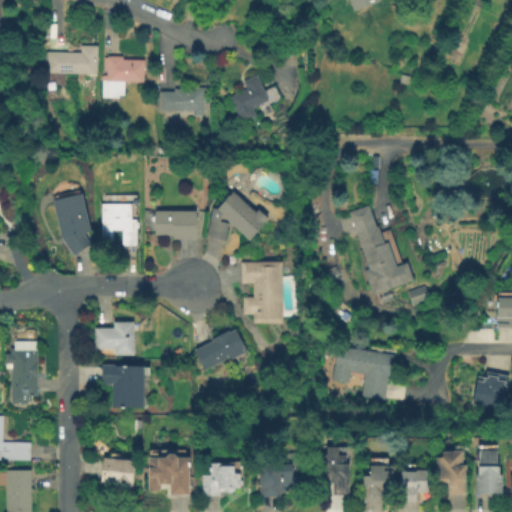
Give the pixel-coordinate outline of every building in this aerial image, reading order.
[(353,13),(348,0),(376,0),(378,4),(353,13)] [(445,51),(455,32),(466,37),(477,13),(503,25),(488,59),(465,48),(460,58),(445,51)] [(94,76),(44,75),(45,54),(78,55),(78,47),(95,47),(94,76)] [(141,84),(117,83),(117,100),(99,100),(100,57),(120,57),(120,61),(141,62),(141,84)] [(239,123),(227,98),(244,90),(240,82),(254,76),(261,90),(272,85),(279,101),(266,107),(264,102),(250,109),(253,116),(239,123)] [(202,117),(190,117),(190,112),(157,111),(157,93),(172,93),(172,89),(202,89),(202,117)] [(81,233),(88,243),(72,256),(59,238),(49,200),(78,192),(88,231),(81,233)] [(219,216),(217,222),(226,225),(221,243),(202,238),(210,208),(215,210),(231,192),(253,212),(256,209),(267,219),(247,241),(219,216)] [(134,246),(120,246),(120,230),(111,230),(111,241),(99,241),(99,204),(129,204),(129,220),(134,220),(134,246)] [(370,295),(361,271),(366,269),(346,212),(365,205),(373,228),(377,227),(379,233),(388,230),(392,242),(386,244),(391,259),(397,257),(400,264),(405,263),(411,281),(370,295)] [(193,240),(170,239),(170,235),(152,235),(153,211),(194,212),(193,240)] [(379,230),(382,241),(387,240),(392,260),(397,258),(388,228),(379,230)] [(280,324),(251,324),(251,315),(240,315),(240,298),(251,298),(251,284),(239,284),(239,263),(279,262),(280,324)] [(341,276),(332,279),(328,269),(337,266),(341,276)] [(409,304),(405,292),(422,286),(426,298),(409,304)] [(511,329),(495,329),(495,299),(511,299),(511,329)] [(132,357),(112,357),(112,351),(92,351),(92,329),(110,329),(110,323),(132,323),(132,357)] [(202,371),(192,352),(210,342),(208,340),(225,331),(227,333),(233,330),(245,351),(225,362),(224,359),(202,371)] [(35,397),(28,397),(28,402),(25,402),(24,405),(8,405),(8,366),(2,366),(2,355),(6,355),(6,349),(12,349),(12,341),(33,341),(33,350),(35,350),(35,397)] [(382,402),(357,398),(361,375),(347,373),(345,384),(328,381),(334,346),(390,355),(382,402)] [(141,410),(109,409),(110,386),(99,386),(99,366),(141,367),(141,410)] [(472,406),(475,379),(483,380),(484,373),(508,376),(503,411),(472,406)] [(28,462),(0,462),(0,444),(28,444),(28,462)] [(346,496),(332,496),(332,485),(327,485),(327,478),(315,478),(315,456),(323,456),(323,447),(342,448),(342,465),(346,465),(346,496)] [(464,497),(446,497),(446,485),(434,485),(434,459),(440,459),(440,453),(452,453),(452,447),(461,447),(461,467),(464,467),(464,497)] [(473,497),(473,477),(476,477),(476,449),(502,450),(501,497),(473,497)] [(186,496),(168,496),(168,486),(161,486),(161,493),(146,493),(146,460),(164,460),(164,456),(173,456),(173,460),(186,460),(186,496)] [(113,487),(99,486),(101,460),(132,462),(130,488),(126,491),(115,491),(113,487)] [(291,478),(279,478),(279,498),(257,498),(257,463),(290,462),(291,478)] [(241,489),(231,489),(231,497),(222,496),(222,492),(218,492),(218,497),(200,497),(201,476),(207,476),(207,464),(241,464),(241,489)] [(366,500),(366,489),(360,489),(360,479),(367,478),(367,468),(392,468),(392,489),(383,489),(383,500),(366,500)] [(28,511),(3,511),(3,472),(28,472),(28,511)] [(426,494),(415,494),(415,498),(405,498),(405,494),(399,493),(399,472),(426,472),(426,494)]
